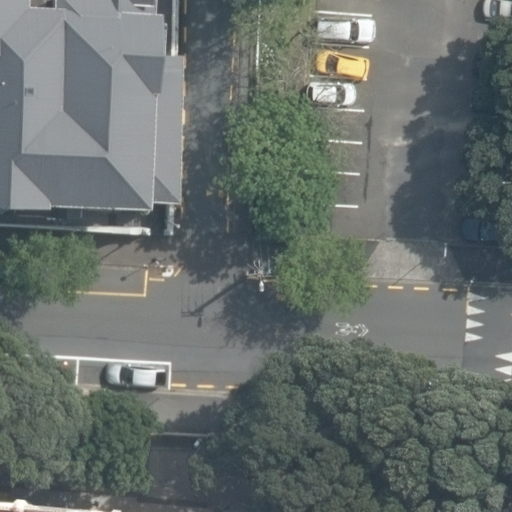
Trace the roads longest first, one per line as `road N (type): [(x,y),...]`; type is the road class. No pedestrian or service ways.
road 1 (residential): [(210,0),(196,329)]
road 2 (residential): [(196,329),(511,345)]
road 3 (residential): [(0,319),(196,329)]
